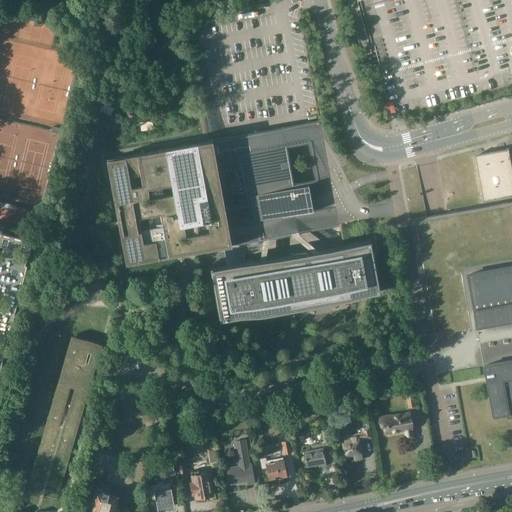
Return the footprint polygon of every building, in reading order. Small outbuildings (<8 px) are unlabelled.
[(511,0),(361,0),(362,1),(360,1),(372,46),(374,45),(379,65),(371,67),(364,69),(382,134),(401,129),(511,99),(511,0)] [(126,265),(201,251),(206,250),(247,243),(303,233),(299,214),(313,211),(312,202),(309,185),(295,188),(287,147),(283,127),(107,159),(126,265)] [(476,157),(475,157),(482,196),(483,201),(511,195),(511,172),(508,151),(507,151),(508,155),(490,158),(477,161),(476,157)] [(410,219),(438,373),(484,365),(486,377),(487,382),(493,416),(507,414),(508,415),(511,414),(511,200),(410,219)] [(371,240),(287,255),(251,262),(251,260),(245,261),(243,253),(249,252),(247,243),(206,250),(201,251),(202,256),(200,256),(202,263),(204,263),(205,273),(211,272),(220,321),(380,292),(371,240)] [(0,370),(2,362),(26,269),(20,268),(21,263),(17,262),(16,267),(0,262),(0,370)] [(31,482),(29,491),(59,499),(84,410),(85,407),(102,345),(72,336),(59,383),(31,482)] [(413,396),(411,383),(411,382),(405,383),(409,408),(415,407),(413,396)] [(333,405),(327,409),(331,414),(337,409),(333,405)] [(184,406),(182,414),(188,416),(190,408),(184,406)] [(409,413),(380,417),(381,425),(384,425),(386,433),(404,430),(405,434),(406,437),(413,436),(411,429),(412,429),(409,413)] [(345,442),(343,443),(345,455),(353,454),(354,457),(362,455),(359,440),(371,438),(369,427),(368,421),(362,422),(362,428),(356,429),(357,434),(344,437),(345,442)] [(317,448),(303,451),(306,466),(318,464),(319,466),(326,465),(325,456),(326,456),(325,452),(324,453),(323,450),(326,449),(325,443),(331,442),(329,430),(322,431),(324,441),(322,441),(322,444),(317,445),(317,448)] [(248,484),(255,483),(252,464),(249,464),(245,440),(235,441),(240,466),(227,469),(228,477),(227,477),(228,479),(229,479),(229,484),(247,481),(248,484)] [(282,442),(284,454),(291,452),(289,441),(282,442)] [(267,467),(269,479),(286,476),(283,458),(267,461),(266,457),(260,459),(262,468),(267,467)] [(156,485),(151,486),(153,498),(155,498),(157,508),(158,508),(158,507),(173,504),(174,505),(172,490),(178,489),(175,476),(180,475),(179,470),(175,471),(172,458),(163,460),(165,473),(166,477),(164,477),(161,482),(156,483),(156,485)] [(184,459),(177,460),(179,470),(180,475),(181,478),(187,477),(186,470),(185,465),(184,459)] [(203,496),(213,494),(209,473),(199,475),(198,471),(192,472),(194,482),(191,483),(192,486),(191,486),(192,490),(193,493),(196,493),(196,497),(196,498),(197,498),(197,499),(198,500),(199,500),(200,500),(201,500),(202,500),(202,499),(203,499),(203,498),(203,497),(203,496)] [(118,511),(119,510),(114,508),(117,497),(109,495),(111,486),(104,484),(102,491),(97,489),(94,503),(96,503),(92,511),(118,511)]
